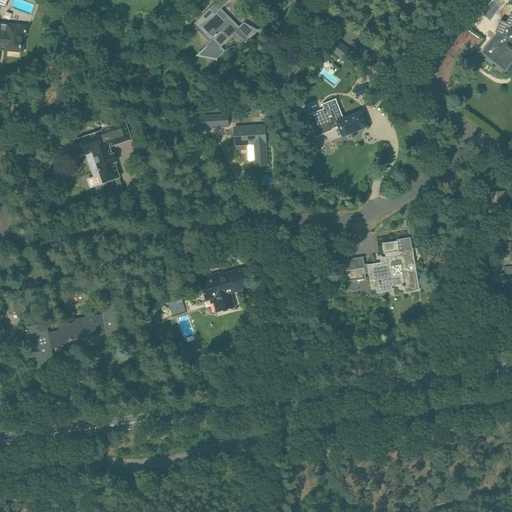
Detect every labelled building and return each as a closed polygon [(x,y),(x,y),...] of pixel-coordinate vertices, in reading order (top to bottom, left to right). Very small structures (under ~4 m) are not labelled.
[(218,0),(197,22),(215,40),(212,43),(219,49),(236,33),(246,43),(248,39),(255,34),(255,33),(259,31),(244,22),(239,27),(221,9),(229,0),(218,0)] [(511,14),(508,24),(500,20),(495,32),(499,34),(485,52),(505,68),(511,58),(511,48),(511,46),(511,14)] [(0,22),(0,46),(5,47),(5,50),(20,52),(22,37),(26,37),(28,25),(0,22)] [(336,39),(329,48),(344,61),(352,51),(336,39)] [(287,73),(280,67),(270,80),(272,91),(284,90),(300,69),(293,64),(287,73)] [(366,85),(354,89),(357,97),(369,92),(366,85)] [(81,89),(84,105),(91,104),(87,88),(81,89)] [(210,98),(199,95),(196,104),(208,107),(210,98)] [(336,99),(326,103),(322,104),(324,109),(306,116),(316,139),(340,129),(342,136),(367,127),(365,123),(362,114),(361,112),(344,119),(336,99)] [(228,114),(202,116),(196,116),(197,129),(229,127),(228,114)] [(88,188),(119,177),(114,163),(117,162),(114,154),(112,155),(109,147),(131,139),(125,122),(102,130),(103,131),(75,141),(80,154),(89,151),(94,166),(97,165),(98,168),(97,168),(97,170),(99,169),(100,173),(85,178),(88,188)] [(250,127),(235,128),(236,145),(249,144),(249,161),(255,160),(256,166),(267,166),(266,144),(265,126),(250,127)] [(504,192),(489,194),(491,212),(506,210),(504,192)] [(469,218),(460,219),(463,237),(465,236),(467,246),(476,245),(474,235),(472,235),(469,218)] [(363,257),(345,260),(346,269),(348,282),(366,279),(365,274),(370,273),(372,289),(377,289),(377,293),(392,291),(391,286),(390,282),(404,280),(404,284),(406,294),(419,292),(410,238),(397,240),(397,242),(384,244),(386,258),(381,258),(382,263),(382,266),(374,268),(374,264),(364,266),(363,257)] [(247,288),(245,279),(242,269),(213,277),(213,275),(200,279),(206,299),(213,297),(217,311),(234,307),(230,293),(247,288)] [(121,333),(118,315),(116,306),(103,308),(104,318),(96,319),(96,317),(57,324),(59,331),(48,333),(46,323),(25,327),(27,338),(26,338),(27,344),(28,343),(33,370),(55,366),(51,349),(62,347),(68,340),(69,342),(73,339),(99,334),(99,332),(106,330),(107,335),(121,333)]
